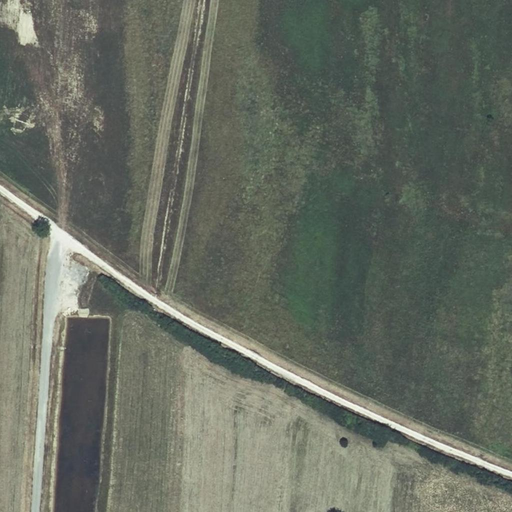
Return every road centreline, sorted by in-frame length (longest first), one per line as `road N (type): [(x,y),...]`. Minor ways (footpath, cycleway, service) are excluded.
road 1 (track): [(0,181),(92,258),(209,332),(327,394),(511,470)]
road 2 (track): [(34,511),(51,240),(58,230)]
